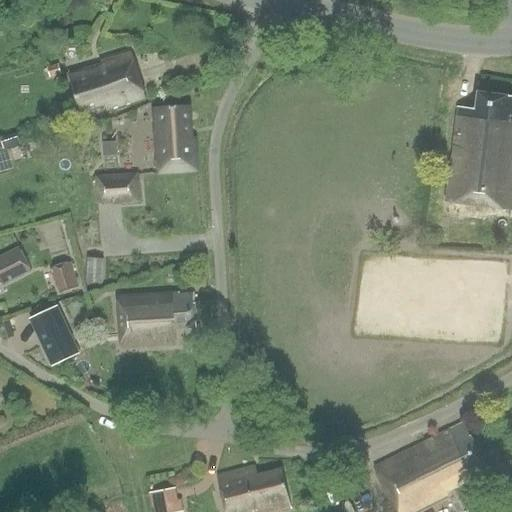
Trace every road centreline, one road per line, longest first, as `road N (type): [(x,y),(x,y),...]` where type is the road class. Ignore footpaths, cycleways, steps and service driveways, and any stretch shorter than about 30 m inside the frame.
road 1 (residential): [(231,433),(215,149),(221,119),(277,4)]
road 2 (residential): [(231,433),(269,448),(346,451),(407,431),(511,376)]
road 3 (residential): [(231,433),(118,417),(0,349)]
road 4 (tertiary): [(277,4),(425,37),(511,45)]
